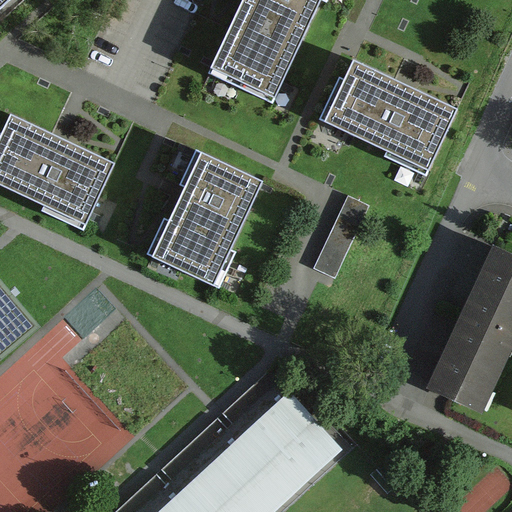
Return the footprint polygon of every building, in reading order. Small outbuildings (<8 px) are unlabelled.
[(0,0),(0,18),(19,0),(0,0)] [(246,0),(209,78),(274,109),(326,0),(246,0)] [(426,182),(459,111),(355,63),(322,133),(426,182)] [(13,119),(0,146),(0,190),(84,231),(114,168),(13,119)] [(200,159),(154,264),(213,290),(260,185),(200,159)] [(371,205),(351,196),(316,270),(336,279),(371,205)] [(511,357),(511,251),(497,244),(431,390),(486,414),(511,357)] [(0,283),(0,359),(37,328),(0,283)] [(290,401),(171,511),(273,511),(338,452),(290,401)]
